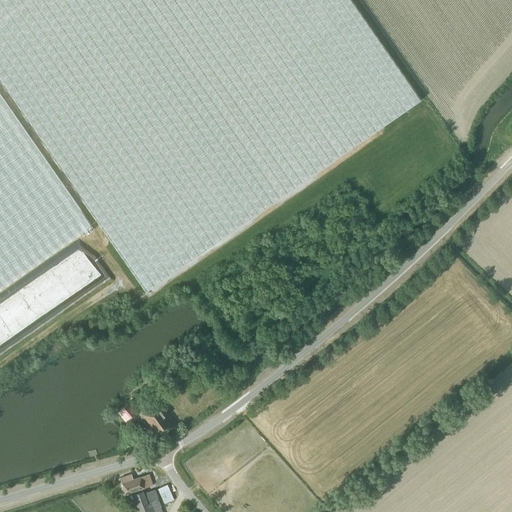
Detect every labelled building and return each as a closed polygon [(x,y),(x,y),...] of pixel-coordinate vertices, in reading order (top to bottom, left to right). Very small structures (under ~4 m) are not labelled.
[(0,0),(0,79),(147,290),(421,99),(351,0),(0,0)] [(361,0),(388,37),(441,0),(361,0)] [(0,287),(91,224),(0,92),(0,287)] [(160,437),(176,424),(159,402),(143,414),(160,437)] [(128,403),(123,407),(131,417),(136,412),(128,403)] [(145,487),(153,485),(149,474),(133,479),(132,474),(121,478),(122,483),(126,494),(145,488),(145,487)] [(174,499),(168,484),(158,488),(164,503),(174,499)] [(162,511),(161,507),(162,506),(155,489),(144,493),(144,491),(132,495),(139,511),(162,511)]
